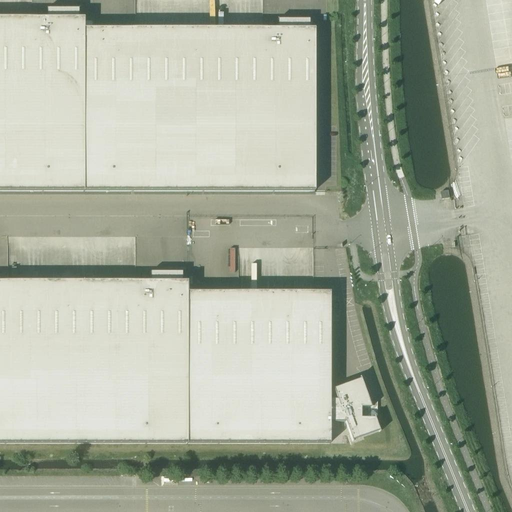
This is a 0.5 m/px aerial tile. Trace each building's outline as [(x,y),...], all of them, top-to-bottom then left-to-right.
[(0,191),(84,192),(84,29),(84,18),(78,18),(78,9),(77,9),(77,14),(47,14),(47,9),(47,18),(32,18),(0,18),(0,191)] [(314,192),(314,29),(308,29),(308,20),(308,24),(277,24),(278,20),(277,20),(277,29),(263,29),(135,29),(84,29),(84,192),(187,192),(314,192)] [(441,192),(441,194),(442,200),(450,199),(449,191),(441,192)] [(0,444),(187,444),(187,292),(187,281),(182,281),(182,272),(181,272),(181,277),(151,277),(151,272),(150,272),(150,281),(135,281),(7,281),(0,281),(0,444)] [(329,292),(238,292),(187,292),(187,444),(329,444),(329,422),(329,400),(329,292)] [(329,422),(345,422),(352,442),(353,442),(352,440),(378,431),(379,432),(380,432),(375,418),(365,418),(365,408),(370,408),(371,408),(360,377),(359,378),(360,379),(333,389),(333,387),(332,387),(337,400),(329,400),(329,422)]
